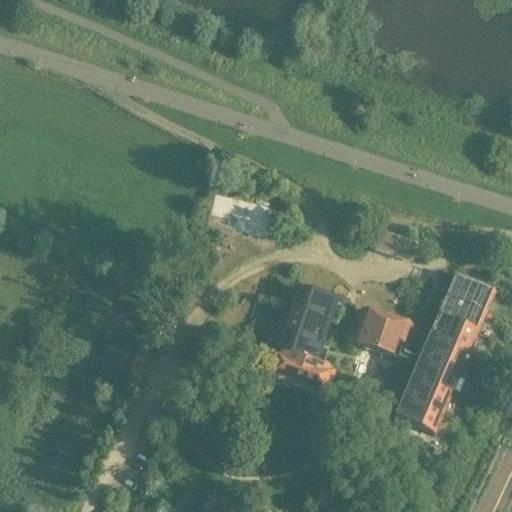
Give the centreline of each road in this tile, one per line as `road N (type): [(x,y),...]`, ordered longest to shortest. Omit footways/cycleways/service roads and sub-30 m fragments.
road 1 (unclassified): [(511,209),(0,46)]
road 2 (track): [(320,220),(321,250),(247,267),(215,291),(87,511)]
